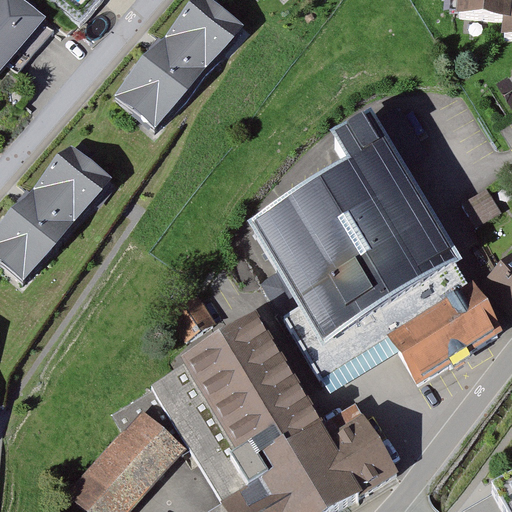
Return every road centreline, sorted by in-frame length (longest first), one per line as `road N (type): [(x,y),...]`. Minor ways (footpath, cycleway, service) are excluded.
road 1 (residential): [(0,179),(157,0)]
road 2 (residential): [(394,511),(511,365)]
